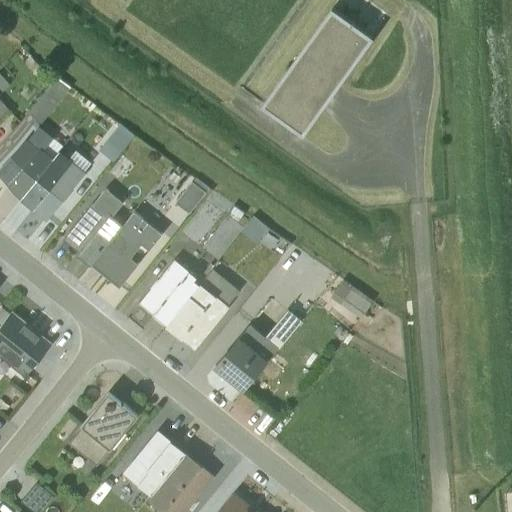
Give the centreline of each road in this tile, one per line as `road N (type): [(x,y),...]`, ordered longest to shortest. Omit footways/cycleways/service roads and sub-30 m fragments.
road 1 (residential): [(338,511),(106,327)]
road 2 (residential): [(0,459),(106,327)]
road 3 (residential): [(106,327),(0,240)]
